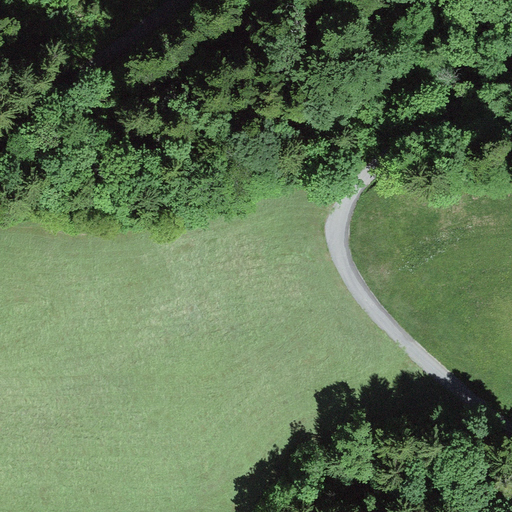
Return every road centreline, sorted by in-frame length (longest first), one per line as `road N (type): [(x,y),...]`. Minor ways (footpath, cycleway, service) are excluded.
road 1 (unclassified): [(511,444),(361,296),(337,234),(376,158),(434,106),(511,60)]
road 2 (track): [(0,140),(94,58),(178,0)]
